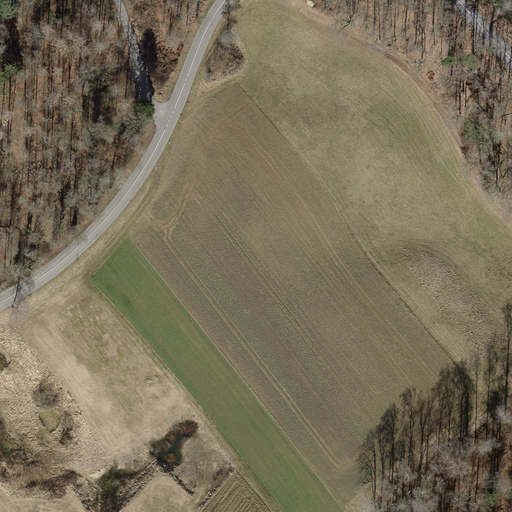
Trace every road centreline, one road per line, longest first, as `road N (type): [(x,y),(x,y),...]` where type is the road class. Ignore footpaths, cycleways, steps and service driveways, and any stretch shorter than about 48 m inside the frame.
road 1 (tertiary): [(170,117),(109,214),(0,304)]
road 2 (unclassified): [(118,0),(147,95),(170,117)]
road 3 (tertiary): [(226,0),(170,117)]
